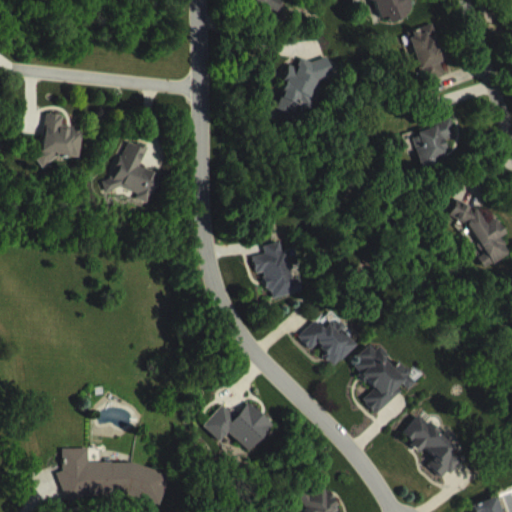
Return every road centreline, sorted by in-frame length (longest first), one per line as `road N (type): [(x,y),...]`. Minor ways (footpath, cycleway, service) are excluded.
road 1 (residential): [(395,511),(215,290),(200,233),(206,172),(193,0)]
road 2 (residential): [(511,127),(465,0)]
